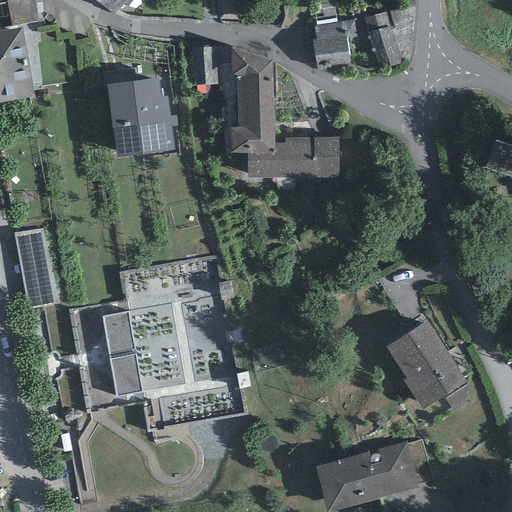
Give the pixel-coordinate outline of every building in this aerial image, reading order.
[(93,0),(115,16),(127,0),(93,0)] [(396,10),(364,18),(368,38),(379,69),(403,62),(391,28),(401,28),(396,10)] [(344,21),(313,26),(316,39),(312,40),(317,70),(351,64),(347,38),(364,35),(361,18),(344,21)] [(0,104),(33,99),(21,33),(0,37),(0,104)] [(219,46),(193,48),(196,86),(222,83),(219,46)] [(272,61),(231,47),(232,76),(237,76),(238,127),(223,127),(225,154),(248,153),(273,152),(273,143),(272,61)] [(157,78),(107,84),(116,158),(175,150),(168,96),(160,97),(157,78)] [(284,143),(273,143),(273,152),(248,153),(248,178),(295,177),(295,178),(338,178),(338,137),(284,137),(284,143)] [(511,146),(495,141),(487,168),(511,176),(511,146)] [(44,228),(14,233),(27,309),(58,304),(44,228)] [(117,391),(144,389),(139,308),(112,310),(117,391)] [(466,381),(426,321),(385,348),(406,379),(403,380),(422,410),(466,381)] [(422,441),(407,445),(418,484),(432,480),(422,441)] [(406,442),(315,467),(327,511),(331,511),(419,488),(418,484),(407,445),(406,442)]
